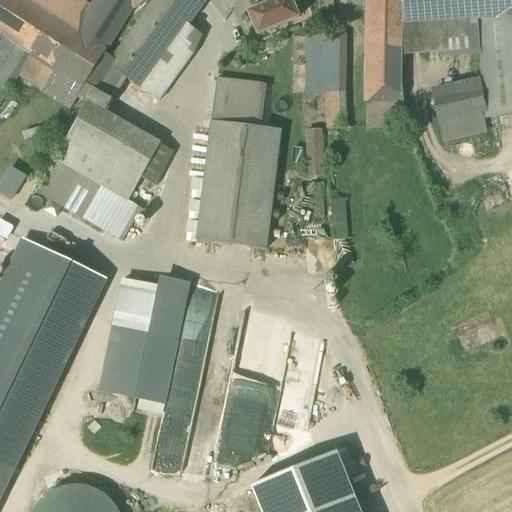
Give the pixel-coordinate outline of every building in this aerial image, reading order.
[(79,35),(30,3),(25,0),(8,0),(0,13),(0,36),(30,56),(83,90),(85,86),(105,55),(106,52),(133,9),(125,0),(100,0),(98,4),(93,12),(79,35)] [(0,0),(0,13),(8,0),(0,0)] [(93,12),(75,0),(31,0),(30,3),(79,35),(93,12)] [(204,2),(202,0),(157,0),(114,61),(109,68),(125,80),(140,91),(187,26),(204,2)] [(135,11),(148,0),(125,0),(133,9),(135,11)] [(249,14),(258,36),(299,19),(290,0),(259,0),(262,9),(249,14)] [(333,0),(326,0),(327,23),(326,37),(336,37),(337,20),(334,20),(333,0)] [(368,0),(367,110),(403,107),(404,107),(402,85),(401,85),(402,57),(402,27),(402,0),(368,0)] [(437,25),(478,21),(511,18),(511,0),(402,0),(402,27),(437,25)] [(481,50),(483,83),(486,119),(511,116),(511,18),(478,21),(481,50)] [(437,25),(440,54),(481,50),(478,21),(437,25)] [(440,54),(437,25),(402,27),(402,57),(440,54)] [(187,26),(140,91),(159,105),(195,55),(203,38),(187,26)] [(0,103),(17,77),(30,56),(0,36),(0,103)] [(326,37),(325,94),(344,92),(344,57),(345,57),(345,50),(346,50),(346,37),(336,37),(326,37)] [(309,94),(325,94),(325,40),(310,40),(309,94)] [(85,86),(95,92),(112,102),(125,80),(109,68),(114,61),(105,55),(85,86)] [(83,90),(30,56),(17,77),(69,111),(83,90)] [(217,81),(212,124),(252,129),(256,96),(262,96),(263,86),(217,81)] [(483,83),(457,89),(464,121),(483,117),(484,119),(486,119),(483,83)] [(439,128),(464,121),(457,89),(432,95),(439,128)] [(95,92),(88,104),(105,114),(112,102),(95,92)] [(344,92),(325,94),(328,131),(345,130),(344,92)] [(161,146),(105,114),(88,104),(36,194),(123,244),(142,211),(128,203),(161,146)] [(404,127),(403,107),(367,110),(367,130),(404,127)] [(484,119),(483,117),(464,121),(439,128),(443,144),(487,134),(484,119)] [(281,132),(252,129),(212,124),(197,243),(266,251),(281,132)] [(306,133),(309,180),(324,180),(322,132),(306,133)] [(9,166),(0,180),(0,193),(11,201),(26,176),(9,166)] [(347,241),(345,200),(331,200),(333,241),(347,241)] [(186,239),(195,240),(197,221),(188,220),(186,239)] [(0,221),(0,237),(5,241),(13,229),(0,221)] [(0,490),(101,281),(26,245),(0,298),(0,490)] [(158,289),(125,282),(115,326),(149,333),(158,289)] [(159,285),(158,289),(149,333),(135,401),(164,408),(188,291),(159,285)] [(335,455),(345,478),(354,474),(345,451),(335,455)] [(251,489),(260,511),(358,511),(345,478),(335,455),(251,489)] [(87,489),(73,488),(62,490),(50,495),(40,504),(34,511),(117,511),(114,507),(108,500),(98,493),(87,489)]
